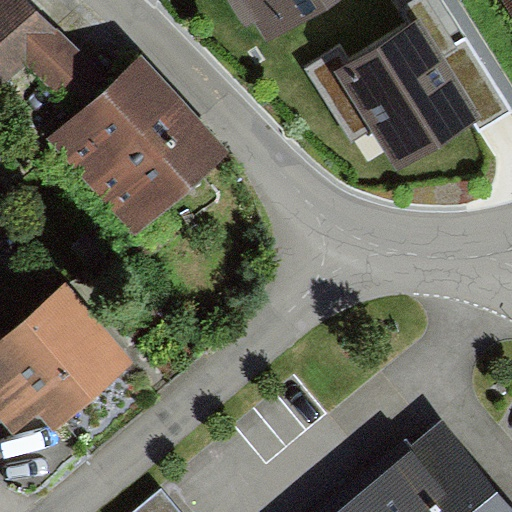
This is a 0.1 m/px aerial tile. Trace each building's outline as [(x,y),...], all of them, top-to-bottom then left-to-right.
[(36,0),(0,0),(0,72),(23,55),(75,105),(112,69),(36,0)] [(227,0),(246,29),(259,21),(270,39),(331,0),(227,0)] [(437,49),(478,118),(475,120),(481,131),(511,111),(466,36),(455,43),(429,0),(417,0),(401,10),(407,20),(415,14),(437,49)] [(341,47),(304,70),(353,146),(373,133),(396,170),(478,118),(437,49),(415,14),(407,20),(349,60),(341,47)] [(229,131),(141,42),(112,69),(75,105),(48,131),(137,222),(229,131)] [(140,371),(70,287),(0,345),(0,418),(19,441),(44,420),(60,438),(140,371)] [(511,511),(511,505),(442,424),(338,511),(511,511)] [(186,511),(163,484),(129,511),(186,511)]
